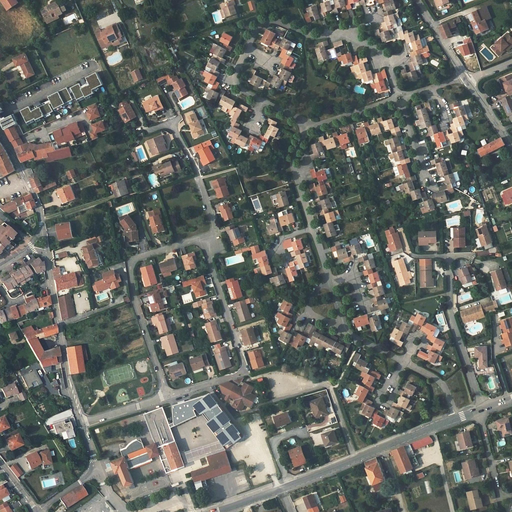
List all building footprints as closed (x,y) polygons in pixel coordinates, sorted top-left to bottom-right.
[(1,0),(8,10),(19,3),(16,0),(1,0)] [(232,0),(220,4),(222,9),(224,9),(227,17),(237,13),(236,9),(234,5),(236,5),(234,0),(232,0)] [(346,5),(344,1),(344,0),(334,0),(335,4),(331,5),(332,10),(334,14),(337,13),(338,12),(337,8),(346,5)] [(359,1),(359,0),(346,0),(344,1),(346,5),(347,9),(350,8),(352,8),(350,4),(359,1)] [(393,0),(390,0),(384,2),(388,11),(383,12),(385,17),(394,14),(392,9),(397,8),(393,0)] [(332,10),(331,5),(329,1),(320,4),(322,8),(317,10),(320,18),(323,17),(325,17),(323,12),(332,10)] [(47,10),(43,11),(48,23),(59,18),(58,15),(63,13),(63,12),(67,10),(63,2),(59,4),(57,2),(46,7),(47,10)] [(307,23),(310,21),(311,21),(310,17),(314,16),(316,20),(320,18),(317,10),(316,5),(307,8),(308,13),(304,14),(307,23)] [(482,22),(485,20),(491,18),(486,7),(477,11),(482,22)] [(482,22),(477,11),(468,14),(477,34),(489,29),(485,20),(482,22)] [(394,14),(385,17),(386,22),(382,23),(385,31),(389,30),(388,26),(394,24),(397,23),(395,19),(399,17),(398,12),(394,14)] [(439,26),(444,39),(452,36),(450,29),(456,26),(455,24),(461,21),(459,18),(453,20),(454,21),(439,26)] [(103,48),(114,43),(117,42),(118,44),(119,44),(124,42),(121,36),(122,36),(117,24),(108,28),(109,30),(102,33),(101,31),(101,30),(96,32),(103,48)] [(389,30),(385,31),(380,33),(379,29),(375,30),(377,39),(382,38),(383,42),(392,39),(391,34),(395,33),(393,28),(389,30)] [(268,29),(266,32),(262,41),(270,46),(272,42),(276,44),(278,40),(274,38),(276,34),(268,29)] [(406,39),(407,43),(411,42),(420,39),(419,34),(415,36),(413,32),(409,33),(404,34),(403,31),(403,30),(399,32),(401,40),(406,39)] [(224,43),(222,47),(226,49),(231,51),(233,47),(228,45),(232,37),(224,33),(220,41),(224,43)] [(505,48),(506,49),(507,50),(511,45),(511,38),(510,36),(508,33),(492,47),(497,53),(501,50),(502,50),(505,48)] [(285,48),(288,50),(292,52),(294,48),(290,46),(293,41),(285,37),(282,42),(278,40),(276,44),(274,48),(278,50),(280,46),(285,48)] [(463,41),(464,44),(458,47),(458,49),(464,56),(475,53),(470,38),(463,41)] [(419,49),(423,48),(423,47),(420,39),(411,42),(415,51),(410,52),(412,57),(421,54),(419,49)] [(329,45),(327,41),(319,44),(320,48),(316,49),(319,58),(323,57),(325,61),(329,60),(328,55),(326,51),(325,46),(329,45)] [(326,51),(328,55),(332,54),(334,58),(338,57),(342,55),(339,46),(343,45),(342,41),(334,43),(335,48),(326,51)] [(215,43),(212,48),(216,49),(214,53),(218,56),(216,60),(220,62),(224,64),(226,61),(226,60),(222,58),(226,49),(222,47),(215,43)] [(284,58),(282,62),(291,66),(294,68),(297,64),(293,62),(294,58),(286,54),(288,50),(285,48),(282,54),(281,56),(284,58)] [(421,54),(412,57),(414,61),(409,63),(412,71),(416,70),(415,66),(419,64),(424,62),(422,58),(426,57),(425,52),(421,54)] [(22,64),(26,75),(29,73),(31,77),(36,74),(26,53),(14,58),(18,66),(22,64)] [(359,64),(358,60),(357,56),(352,57),(351,53),(342,55),(338,57),(339,62),(344,61),(345,64),(354,62),(355,66),(359,64)] [(358,75),(367,72),(364,63),(368,61),(367,57),(358,60),(359,64),(355,66),(351,67),(352,71),(357,71),(358,75)] [(208,66),(212,69),(211,70),(210,73),(218,77),(219,74),(220,73),(216,71),(220,62),(216,60),(212,58),(208,66)] [(288,71),(291,66),(282,62),(280,67),(284,69),(279,77),(288,82),(292,73),(288,71)] [(49,77),(45,67),(40,69),(45,79),(49,77)] [(139,69),(132,72),(136,81),(143,78),(139,69)] [(253,69),(249,77),(253,79),(251,83),(259,87),(261,83),(266,85),(268,81),(255,75),(257,71),(253,69)] [(416,70),(412,71),(407,73),(406,69),(401,70),(405,79),(409,78),(410,82),(419,79),(418,75),(422,73),(420,69),(416,70)] [(212,89),(216,91),(219,86),(220,83),(216,81),(218,77),(210,73),(205,70),(203,75),(207,77),(206,81),(214,85),(212,89)] [(382,72),(377,74),(380,82),(376,84),(372,85),(373,90),(377,89),(379,92),(387,89),(384,78),(387,77),(385,70),(382,73),(382,72)] [(83,87),(80,82),(72,87),(78,99),(86,95),(87,96),(96,91),(94,88),(104,83),(98,71),(88,76),(91,83),(83,87)] [(380,82),(377,74),(373,75),(371,71),(367,72),(358,75),(360,80),(364,78),(366,82),(374,80),(376,84),(380,82)] [(167,81),(175,77),(172,72),(155,79),(159,86),(167,81)] [(288,82),(279,77),(276,75),(274,79),(270,77),(268,81),(266,85),(270,88),(272,84),(279,88),(282,84),(286,86),(288,82)] [(173,84),(175,88),(177,91),(175,92),(179,99),(188,94),(184,87),(186,86),(182,79),(179,80),(177,76),(175,77),(167,81),(170,85),(173,84)] [(511,79),(511,80),(509,76),(500,79),(502,84),(504,84),(505,87),(509,96),(511,94),(511,79)] [(53,109),(74,99),(68,87),(50,96),(51,99),(43,103),(41,100),(35,103),(37,106),(32,109),(30,105),(22,110),(28,122),(36,117),(37,119),(54,110),(53,109)] [(222,100),(224,95),(226,92),(222,90),(220,94),(216,91),(212,89),(208,87),(205,92),(209,94),(208,97),(216,102),(218,98),(222,100)] [(511,94),(509,96),(502,99),(504,103),(503,104),(505,109),(501,110),(505,118),(507,117),(509,123),(511,121),(511,94)] [(224,95),(222,100),(220,104),(224,106),(223,110),(226,112),(228,108),(232,110),(234,106),(236,101),(230,99),(224,95)] [(158,96),(143,103),(147,112),(155,109),(156,111),(163,107),(158,96)] [(126,101),(119,105),(121,109),(120,110),(127,122),(137,116),(130,104),(128,105),(126,101)] [(416,106),(420,119),(429,116),(428,112),(432,110),(429,102),(426,103),(425,103),(426,107),(422,108),(420,105),(416,106)] [(467,114),(467,113),(464,106),(464,105),(460,106),(458,102),(450,105),(451,109),(455,108),(458,117),(467,114)] [(88,112),(92,120),(101,115),(96,103),(89,106),(91,111),(88,112)] [(238,108),(234,106),(232,110),(230,114),(234,116),(232,120),(236,122),(243,110),(246,112),(248,108),(240,104),(238,108)] [(190,124),(192,130),(194,133),(196,132),(197,137),(205,134),(199,120),(198,120),(195,113),(189,116),(191,123),(190,124)] [(1,121),(6,129),(14,125),(18,123),(13,114),(1,121)] [(469,119),(467,114),(458,117),(454,118),(456,123),(451,124),(452,127),(454,133),(458,131),(457,127),(466,124),(464,120),(469,119)] [(428,127),(429,131),(438,129),(436,125),(436,124),(432,126),(429,116),(420,119),(416,121),(417,125),(422,124),(423,128),(428,127)] [(370,126),(371,130),(373,134),(382,131),(380,127),(384,125),(383,121),(382,117),(379,118),(378,119),(379,123),(370,126)] [(391,129),(392,133),(400,130),(399,128),(399,126),(395,127),(392,118),(383,121),(384,125),(386,130),(391,129)] [(275,137),(280,129),(275,127),(277,123),(269,119),(268,122),(271,125),(265,137),(269,139),(271,135),(275,137)] [(238,129),(240,124),(236,122),(232,120),(230,125),(234,127),(230,135),(233,137),(232,141),(236,143),(240,135),(242,131),(238,129)] [(99,137),(97,133),(106,129),(103,121),(93,125),(96,131),(92,133),(94,139),(99,137)] [(60,144),(67,141),(67,142),(76,138),(75,135),(86,130),(83,123),(79,124),(78,122),(70,125),(71,127),(67,129),(66,127),(62,129),(55,132),(60,144)] [(356,130),(359,139),(363,137),(365,142),(370,140),(367,131),(371,130),(370,126),(368,122),(365,123),(364,123),(366,127),(356,130)] [(6,129),(12,141),(20,137),(14,125),(6,129)] [(446,140),(443,132),(439,133),(438,129),(429,131),(431,136),(434,135),(439,148),(443,146),(442,142),(446,140)] [(391,144),(392,148),(396,147),(401,145),(398,136),(402,135),(400,130),(392,133),(393,138),(385,141),(387,145),(391,144)] [(458,131),(454,133),(449,134),(448,130),(443,132),(446,140),(451,139),(452,143),(461,140),(460,136),(464,135),(462,130),(458,131)] [(334,138),(336,142),(340,141),(343,150),(348,148),(346,144),(350,143),(348,134),(339,136),(337,133),(333,134),(334,138)] [(240,135),(236,143),(244,147),(246,144),(251,146),(255,138),(251,135),(249,139),(240,135)] [(259,140),(255,138),(251,146),(249,150),(253,152),(255,148),(259,150),(263,151),(269,139),(265,137),(261,136),(259,140)] [(14,145),(16,148),(24,144),(20,137),(12,141),(14,145)] [(162,144),(159,137),(148,141),(154,155),(167,149),(164,143),(162,144)] [(321,142),(322,147),(327,145),(328,150),(337,147),(336,142),(334,138),(325,141),(324,137),(320,138),(321,142)] [(501,138),(475,151),(478,158),(499,147),(498,145),(504,142),(501,138)] [(199,151),(203,159),(206,164),(216,159),(211,150),(214,148),(210,140),(194,146),(197,152),(199,151)] [(2,149),(4,148),(0,141),(0,164),(4,172),(14,167),(11,160),(8,162),(7,159),(9,158),(6,150),(3,152),(2,149)] [(315,154),(311,156),(312,160),(321,157),(319,153),(324,151),(322,147),(321,142),(312,145),(315,154)] [(24,144),(16,148),(23,162),(36,157),(33,151),(31,151),(28,143),(24,144)] [(37,145),(28,143),(31,151),(33,151),(36,157),(37,159),(44,157),(42,149),(41,146),(37,145)] [(396,161),(401,160),(405,159),(402,150),(406,148),(405,144),(401,145),(396,147),(398,151),(393,153),(389,154),(391,159),(395,158),(396,161)] [(47,153),(56,150),(55,146),(42,149),(44,157),(48,156),(47,153)] [(47,153),(48,156),(49,160),(71,154),(69,147),(56,150),(47,153)] [(405,174),(407,178),(411,177),(407,163),(411,162),(409,157),(405,159),(401,160),(402,165),(398,166),(401,175),(405,174)] [(436,164),(439,173),(448,170),(448,169),(446,162),(445,161),(441,162),(440,158),(431,161),(432,165),(436,164)] [(176,173),(180,171),(178,168),(180,167),(178,160),(172,163),(171,162),(167,163),(163,165),(162,163),(154,166),(155,169),(157,173),(161,172),(161,174),(165,172),(166,174),(175,171),(176,173)] [(4,172),(6,176),(11,173),(16,170),(14,167),(4,172)] [(67,172),(70,179),(77,176),(73,169),(67,172)] [(311,170),(314,179),(318,178),(321,186),(325,184),(324,180),(328,179),(325,170),(316,173),(315,169),(311,170)] [(439,173),(440,176),(441,177),(445,176),(448,185),(449,189),(453,187),(454,188),(452,183),(457,181),(454,173),(450,174),(448,170),(439,173)] [(34,187),(41,184),(37,174),(34,173),(30,177),(34,187)] [(400,186),(401,190),(405,189),(407,193),(415,190),(412,181),(417,179),(415,175),(411,177),(407,178),(408,182),(399,185),(400,186)] [(225,186),(222,178),(212,181),(215,190),(216,189),(219,197),(229,194),(226,186),(225,186)] [(112,184),(114,190),(116,189),(119,197),(129,193),(124,179),(112,184)] [(325,184),(321,186),(316,187),(315,183),(311,185),(314,193),(316,198),(319,196),(324,195),(328,193),(327,189),(331,188),(329,183),(325,184)] [(34,187),(37,193),(44,190),(41,184),(34,187)] [(58,190),(60,195),(62,194),(65,203),(76,198),(71,185),(58,190)] [(447,199),(446,194),(445,190),(449,189),(448,185),(439,187),(440,192),(436,193),(439,202),(447,199)] [(505,193),(502,195),(506,204),(510,203),(510,204),(511,202),(511,187),(505,191),(505,193)] [(424,202),(428,200),(426,194),(425,192),(421,193),(420,188),(415,190),(407,193),(408,197),(412,196),(414,200),(422,198),(424,202)] [(290,204),(289,201),(287,196),(285,191),(277,194),(278,198),(274,200),(276,204),(280,203),(281,207),(290,204)] [(439,202),(436,193),(431,195),(433,199),(428,200),(424,202),(420,203),(421,208),(425,206),(427,210),(436,207),(435,203),(439,202)] [(30,195),(16,201),(18,207),(20,213),(34,207),(30,195)] [(325,199),(324,195),(319,196),(316,198),(315,198),(316,201),(317,202),(321,201),(324,210),(328,208),(333,207),(331,203),(335,202),(334,197),(325,199)] [(13,202),(9,204),(12,210),(18,207),(16,201),(13,202)] [(219,207),(221,211),(223,210),(226,220),(234,217),(231,208),(230,208),(229,207),(232,206),(231,203),(219,207)] [(0,209),(4,213),(12,210),(9,204),(0,207),(0,209)] [(320,211),(321,214),(321,216),(325,214),(328,223),(333,222),(337,220),(335,216),(340,215),(338,210),(330,213),(328,208),(324,210),(320,211)] [(151,223),(153,230),(156,231),(156,232),(163,230),(161,225),(162,224),(159,215),(161,215),(159,209),(149,212),(152,222),(151,223)] [(281,222),(282,226),(289,224),(292,223),(295,222),(292,213),(288,214),(287,210),(282,212),(284,216),(279,217),(281,222)] [(128,231),(127,231),(127,236),(130,235),(130,241),(139,240),(138,229),(137,229),(136,225),(130,216),(129,217),(122,222),(121,222),(128,231)] [(277,232),(284,230),(282,226),(281,222),(276,223),(275,219),(270,220),(271,225),(267,226),(270,235),(277,232)] [(73,236),(70,222),(58,225),(59,235),(66,234),(67,237),(73,236)] [(334,226),(333,222),(328,223),(324,225),(326,230),(328,237),(337,235),(336,231),(340,229),(338,224),(334,226)] [(12,238),(12,236),(9,239),(5,235),(5,232),(8,228),(2,223),(0,225),(0,253),(5,250),(7,251),(11,246),(12,248),(13,247),(15,245),(10,240),(12,238)] [(229,231),(231,234),(233,240),(235,239),(237,244),(245,242),(243,237),(241,237),(238,228),(235,229),(233,225),(226,227),(228,232),(229,231)] [(481,227),(477,229),(483,246),(493,243),(486,225),(481,227)] [(9,239),(12,236),(14,234),(8,228),(5,232),(5,235),(9,239)] [(465,228),(456,228),(456,238),(455,238),(455,247),(465,246),(465,228)] [(395,233),(394,229),(390,230),(386,231),(390,244),(392,251),(402,247),(398,233),(395,233)] [(437,242),(436,231),(420,232),(420,242),(429,242),(429,243),(437,242)] [(85,253),(86,256),(87,259),(88,262),(89,262),(90,267),(100,264),(98,258),(99,258),(97,253),(95,249),(94,249),(94,247),(98,245),(101,244),(99,238),(87,242),(88,246),(83,247),(85,252),(85,253)] [(283,244),(285,249),(294,246),(295,251),(299,249),(304,248),(301,239),(292,242),(291,239),(285,241),(283,242),(283,244)] [(350,261),(355,259),(353,255),(362,252),(359,244),(350,246),(352,251),(347,252),(349,257),(350,261)] [(250,247),(251,250),(252,255),(259,253),(257,245),(250,247)] [(331,248),(332,251),(333,252),(337,251),(340,260),(343,259),(345,263),(350,261),(349,257),(347,252),(346,248),(341,249),(340,245),(331,248)] [(301,254),(299,249),(295,251),(291,252),(293,256),(296,255),(298,260),(299,264),(301,269),(305,267),(304,263),(308,261),(305,252),(301,254)] [(259,253),(252,255),(255,263),(259,262),(261,267),(270,264),(268,257),(266,251),(259,253)] [(195,252),(183,256),(187,270),(196,267),(194,260),(197,259),(195,252)] [(359,258),(360,262),(365,261),(367,270),(372,269),(376,267),(373,258),(369,260),(368,255),(359,258)] [(160,264),(163,273),(170,271),(178,269),(175,259),(169,261),(160,264)] [(401,285),(406,283),(405,280),(409,278),(407,272),(403,259),(394,262),(395,266),(401,285)] [(39,261),(35,260),(33,261),(32,260),(29,262),(33,269),(36,274),(40,271),(40,273),(44,271),(42,262),(40,263),(39,261)] [(291,267),(286,268),(289,277),(291,281),(295,280),(294,276),(298,275),(295,266),(299,264),(298,260),(289,263),(291,267)] [(29,262),(25,264),(30,271),(33,269),(29,262)] [(21,269),(20,273),(25,282),(30,279),(29,277),(32,275),(30,271),(25,264),(22,266),(23,268),(21,269)] [(271,268),(270,264),(261,267),(257,268),(258,272),(262,271),(264,276),(273,273),(274,277),(279,275),(276,267),(271,268)] [(142,268),(145,278),(146,277),(149,286),(158,283),(152,265),(142,268)] [(432,286),(432,279),(431,265),(420,266),(421,287),(432,286)] [(458,270),(461,277),(462,277),(464,284),(473,280),(468,267),(458,270)] [(286,268),(282,270),(283,274),(279,275),(274,277),(270,278),(272,283),(276,282),(277,286),(286,283),(285,279),(289,277),(286,268)] [(57,269),(52,270),(54,278),(56,290),(69,287),(66,275),(59,276),(57,269)] [(369,274),(372,284),(376,282),(381,280),(378,272),(374,273),(372,269),(367,270),(363,272),(364,275),(365,276),(369,274)] [(501,269),(492,272),(498,290),(507,287),(501,269)] [(111,286),(112,288),(120,286),(118,281),(121,280),(119,274),(116,275),(113,270),(103,274),(105,279),(96,282),(100,291),(111,286)] [(9,274),(10,275),(16,285),(19,283),(20,285),(25,282),(20,273),(15,272),(14,273),(13,271),(9,274)] [(73,273),(66,275),(69,287),(76,285),(81,284),(79,273),(73,274),(73,273)] [(10,275),(2,279),(3,282),(2,283),(7,291),(16,285),(10,275)] [(207,294),(205,289),(204,289),(203,286),(204,285),(206,284),(204,275),(196,278),(197,282),(193,284),(197,297),(207,294)] [(230,288),(229,288),(232,299),(242,296),(237,280),(234,281),(233,278),(226,280),(227,283),(228,283),(230,288)] [(368,285),(369,288),(369,289),(373,288),(376,297),(381,295),(385,294),(382,285),(378,286),(376,282),(372,284),(368,285)] [(149,293),(152,304),(153,303),(155,311),(164,307),(162,300),(168,298),(166,293),(161,295),(159,289),(149,293)] [(83,296),(83,293),(75,294),(77,302),(76,302),(77,307),(90,305),(89,296),(83,296)] [(57,298),(59,309),(72,305),(70,294),(57,298)] [(48,295),(40,298),(40,300),(37,301),(36,299),(35,300),(38,308),(39,311),(44,309),(43,307),(50,305),(49,299),(48,295)] [(382,300),(381,295),(376,297),(372,298),(374,302),(378,301),(379,306),(380,310),(382,314),(386,313),(385,309),(389,307),(386,298),(382,300)] [(253,297),(234,303),(235,307),(237,306),(242,321),(251,318),(246,304),(254,301),(253,297)] [(210,298),(193,303),(194,307),(202,304),(207,318),(217,315),(213,301),(211,301),(210,298)] [(293,304),(285,299),(281,308),(285,310),(282,314),(290,318),(293,314),(289,312),(293,304)] [(30,303),(23,306),(26,313),(32,311),(32,310),(38,308),(35,300),(32,301),(32,303),(30,303)] [(481,305),(463,311),(466,320),(475,317),(476,319),(485,316),(484,312),(496,308),(494,302),(481,306),(481,305)] [(72,305),(59,309),(61,318),(61,320),(74,315),(72,305)] [(13,309),(13,307),(10,308),(10,310),(13,318),(14,319),(21,317),(20,315),(26,313),(23,306),(15,308),(13,309)] [(13,318),(10,310),(3,313),(2,311),(0,311),(0,320),(1,324),(6,322),(6,320),(13,318)] [(466,320),(463,311),(461,311),(465,322),(476,319),(475,317),(466,320)] [(284,330),(288,333),(291,327),(293,325),(288,322),(290,318),(282,314),(278,312),(276,316),(280,319),(278,322),(286,326),(284,330)] [(425,332),(429,324),(425,321),(427,317),(418,313),(416,317),(412,315),(410,319),(414,321),(418,323),(423,325),(420,330),(425,332)] [(162,315),(156,317),(152,318),(154,323),(157,322),(161,333),(171,330),(169,325),(170,324),(168,318),(165,319),(163,314),(162,315)] [(359,317),(354,318),(357,327),(361,326),(362,330),(367,328),(366,324),(370,323),(369,318),(367,314),(359,317)] [(378,315),(369,318),(370,323),(373,331),(377,330),(376,325),(380,324),(378,315)] [(500,325),(501,328),(505,327),(506,332),(504,333),(505,338),(502,339),(503,343),(506,342),(507,346),(511,343),(511,318),(511,317),(501,320),(502,324),(500,325)] [(216,324),(217,324),(216,320),(205,323),(211,342),(222,338),(219,330),(218,331),(216,324)] [(418,323),(414,321),(412,325),(404,321),(402,325),(398,323),(396,328),(404,332),(408,334),(410,329),(414,331),(418,323)] [(55,324),(33,332),(23,335),(26,340),(35,337),(38,336),(43,334),(44,337),(56,333),(55,324)] [(429,324),(425,332),(429,334),(427,338),(429,339),(435,342),(437,338),(433,336),(437,328),(429,324)] [(23,335),(33,332),(30,327),(21,330),(23,335)] [(256,336),(254,330),(253,327),(242,330),(245,340),(247,340),(249,344),(257,341),(256,336)] [(404,332),(396,328),(391,336),(392,336),(396,338),(393,342),(401,346),(404,342),(400,340),(404,332)] [(292,334),(288,333),(284,330),(280,329),(278,333),(282,335),(280,338),(288,343),(290,339),(294,341),(298,333),(294,331),(292,334)] [(301,334),(298,333),(294,341),(293,345),(297,347),(299,344),(302,346),(307,338),(311,340),(313,335),(309,333),(305,331),(303,335),(301,334)] [(319,344),(324,335),(315,331),(313,335),(311,340),(309,343),(313,345),(315,342),(319,344)] [(163,340),(166,348),(168,355),(179,352),(173,333),(161,337),(162,341),(163,340)] [(338,338),(334,336),(332,339),(324,335),(319,344),(318,347),(322,350),(324,346),(328,348),(330,344),(334,346),(336,342),(338,338)] [(35,337),(26,340),(31,348),(38,345),(35,337)] [(445,342),(437,338),(435,342),(433,346),(429,345),(427,348),(431,350),(435,352),(437,348),(441,350),(445,342)] [(345,346),(336,342),(334,346),(332,350),(340,354),(343,350),(347,352),(351,344),(347,342),(345,346)] [(42,352),(38,345),(31,348),(35,355),(42,352)] [(85,345),(79,346),(82,361),(87,360),(85,345)] [(82,361),(79,346),(66,348),(70,374),(71,374),(83,372),(82,361)] [(487,368),(486,346),(475,347),(476,358),(479,357),(480,368),(487,368)] [(35,355),(38,361),(60,356),(58,347),(42,352),(35,355)] [(225,351),(226,351),(225,347),(215,350),(216,354),(215,354),(220,369),(232,366),(228,357),(227,357),(225,351)] [(264,365),(262,357),(260,358),(257,350),(249,353),(254,368),(264,365)] [(443,357),(435,352),(431,350),(428,355),(420,351),(419,355),(426,358),(435,363),(437,359),(441,361),(443,357)] [(361,355),(360,354),(357,352),(353,360),(357,363),(355,367),(363,371),(367,373),(369,369),(366,367),(368,363),(360,358),(361,355)] [(205,364),(205,366),(210,365),(206,354),(190,359),(193,369),(202,366),(202,365),(205,364)] [(60,356),(38,361),(46,375),(48,374),(47,372),(50,372),(49,366),(60,363),(60,356)] [(183,362),(178,364),(173,366),(168,367),(172,378),(179,376),(186,373),(183,362)] [(35,370),(22,376),(27,389),(32,387),(31,384),(35,382),(37,386),(42,384),(35,370)] [(367,373),(363,371),(361,375),(365,377),(363,381),(367,384),(371,385),(375,377),(379,379),(381,375),(373,371),(371,375),(367,373)] [(234,389),(236,385),(229,381),(220,384),(223,393),(230,397),(232,393),(234,393),(235,390),(234,389)] [(255,398),(255,395),(251,393),(254,387),(245,382),(242,388),(236,385),(234,389),(235,390),(234,393),(232,393),(230,397),(236,400),(233,406),(242,410),(245,405),(249,406),(252,404),(254,400),(255,398)] [(400,390),(398,394),(402,396),(406,398),(408,394),(412,396),(416,387),(408,383),(404,391),(400,390)] [(11,394),(16,392),(13,384),(1,389),(5,397),(11,394)] [(363,402),(365,398),(369,390),(373,392),(375,387),(371,385),(367,384),(365,388),(361,385),(356,394),(360,396),(358,400),(363,402)] [(17,394),(20,401),(28,398),(23,391),(17,394)] [(234,424),(233,424),(230,421),(231,420),(211,394),(185,402),(178,404),(173,405),(174,422),(169,424),(171,428),(197,415),(194,410),(197,409),(201,414),(205,412),(211,421),(208,423),(225,445),(232,440),(234,438),(237,442),(243,437),(240,434),(241,433),(234,424)] [(410,400),(406,398),(402,396),(398,404),(394,402),(392,407),(400,411),(402,406),(410,410),(412,406),(408,404),(410,400)] [(316,410),(318,417),(328,414),(322,397),(310,402),(313,410),(316,410)] [(365,398),(363,402),(366,404),(363,412),(371,416),(375,408),(371,406),(373,402),(365,398)] [(142,443),(137,441),(136,441),(131,444),(128,447),(127,448),(121,450),(124,457),(111,461),(116,473),(120,472),(125,486),(134,483),(129,469),(152,460),(151,457),(160,454),(167,473),(185,466),(171,428),(169,424),(163,407),(145,414),(156,444),(147,447),(148,448),(144,449),(142,443)] [(404,413),(400,411),(392,407),(390,410),(385,408),(384,410),(381,416),(386,419),(388,415),(396,419),(398,415),(402,417),(404,413)] [(386,419),(381,416),(377,414),(379,410),(375,408),(371,416),(375,419),(373,423),(381,426),(383,423),(387,425),(389,421),(386,419)] [(201,414),(208,423),(211,421),(205,412),(201,414)] [(288,412),(274,417),(278,426),(284,424),(291,421),(288,412)] [(0,430),(8,427),(3,416),(0,417),(0,430)] [(511,433),(508,418),(497,421),(499,429),(502,428),(504,435),(511,433)] [(74,436),(69,422),(63,424),(63,421),(52,425),(55,434),(65,430),(68,438),(74,436)] [(338,442),(333,430),(322,434),(326,446),(338,442)] [(469,431),(457,434),(459,440),(455,441),(458,451),(471,448),(471,446),(470,440),(471,440),(469,431)] [(17,445),(21,443),(17,434),(5,440),(10,450),(17,447),(17,445)] [(433,443),(432,439),(429,436),(419,440),(390,452),(391,455),(394,454),(402,473),(414,468),(413,468),(419,465),(413,450),(433,443)] [(232,440),(225,445),(228,448),(237,442),(234,438),(232,440)] [(226,450),(220,441),(186,452),(189,462),(226,450)] [(291,450),(291,451),(296,465),(306,462),(301,447),(291,450)] [(36,455),(35,452),(25,457),(29,465),(31,465),(32,468),(36,466),(36,465),(40,463),(41,462),(42,465),(50,463),(47,450),(39,452),(39,453),(36,455)] [(208,457),(210,466),(214,476),(232,471),(225,451),(208,457)] [(376,457),(364,462),(376,491),(382,488),(381,485),(384,484),(383,481),(386,480),(376,457)] [(476,468),(474,460),(468,461),(463,463),(466,479),(477,476),(475,469),(476,468)] [(211,477),(208,466),(192,472),(195,482),(205,479),(211,477)] [(22,474),(17,468),(12,472),(17,478),(22,474)] [(207,486),(205,479),(195,482),(197,489),(207,486)] [(424,482),(427,494),(433,493),(429,480),(424,482)] [(81,485),(60,499),(66,508),(87,495),(81,485)] [(479,499),(477,490),(467,492),(471,509),(480,507),(478,499),(479,499)] [(306,502),(310,511),(318,511),(319,511),(315,501),(312,494),(304,498),(306,502)] [(7,507),(8,506),(6,501),(4,502),(0,504),(0,509),(0,510),(7,507)]
